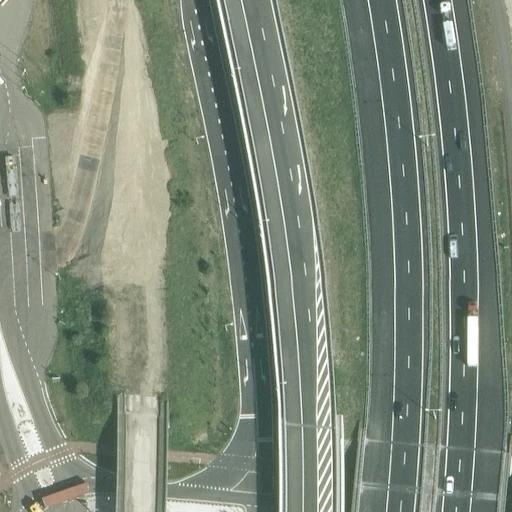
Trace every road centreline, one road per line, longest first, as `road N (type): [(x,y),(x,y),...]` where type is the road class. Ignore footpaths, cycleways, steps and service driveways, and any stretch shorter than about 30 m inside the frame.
road 1 (motorway): [(256,0),(307,289),(308,511)]
road 2 (motorway): [(457,511),(461,162),(440,0)]
road 3 (motorway): [(376,0),(400,280),(396,511)]
road 4 (motorway): [(201,0),(259,320),(264,502)]
road 5 (tertiary): [(264,502),(112,487),(69,491)]
road 6 (unclassified): [(69,491),(0,321)]
